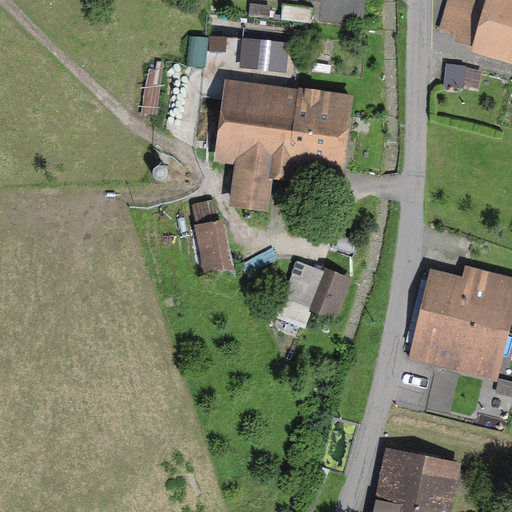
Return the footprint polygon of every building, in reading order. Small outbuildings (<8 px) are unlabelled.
[(511,50),(511,0),(451,0),(442,30),(511,50)] [(311,23),(312,8),(282,5),(281,19),(311,23)] [(289,70),(295,40),(246,31),(240,61),(289,70)] [(452,92),(453,87),(457,88),(460,67),(445,65),(442,86),(446,86),(445,91),(452,92)] [(290,174),(293,153),(333,158),(341,95),(299,90),(298,94),(229,85),(220,158),(237,161),(232,201),(267,206),(271,171),(290,174)] [(230,271),(221,224),(199,228),(207,275),(230,271)] [(314,320),(318,307),(332,312),(343,280),(305,266),(294,299),(307,303),(302,315),(314,320)] [(429,272),(419,310),(498,331),(511,282),(481,274),(479,281),(464,277),(463,281),(429,272)] [(451,365),(487,374),(498,331),(419,310),(407,355),(423,359),(428,337),(456,344),(451,365)] [(278,325),(285,337),(298,329),(292,318),(278,325)] [(335,418),(326,461),(350,466),(358,423),(335,418)] [(380,491),(375,511),(435,511),(446,465),(401,455),(392,493),(380,491)]
